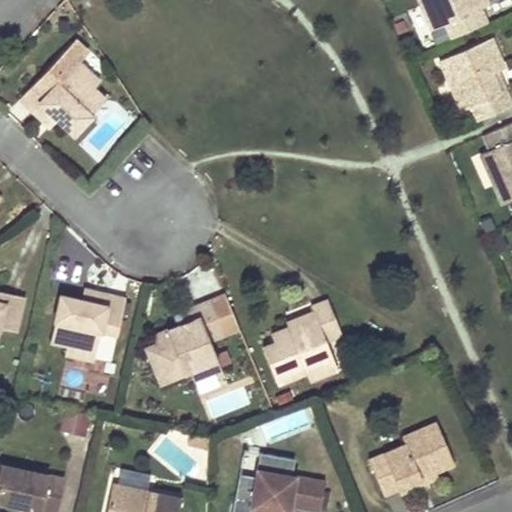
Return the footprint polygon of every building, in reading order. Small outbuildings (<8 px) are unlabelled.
[(445,22),(452,39),(490,23),(482,6),(479,0),(415,0),(428,30),(445,22)] [(469,104),(477,121),(511,105),(511,99),(507,87),(498,91),(489,72),(498,68),(504,65),(491,35),(437,59),(459,109),(469,104)] [(95,82),(75,63),(54,85),(38,69),(12,98),(27,113),(28,113),(35,105),(51,121),(71,141),(105,105),(89,89),(95,82)] [(498,91),(507,87),(498,68),(489,72),(498,91)] [(51,121),(35,105),(28,113),(44,129),(51,121)] [(511,194),(511,121),(479,135),(484,149),(475,154),(496,202),(511,194)] [(111,295),(86,289),(83,303),(108,309),(111,295)] [(16,297),(0,293),(0,329),(7,331),(16,297)] [(239,328),(226,294),(210,300),(223,334),(239,328)] [(129,299),(111,295),(108,309),(83,303),(60,298),(51,340),(68,344),(66,356),(99,363),(106,334),(120,338),(129,299)] [(210,300),(193,307),(197,318),(176,326),(156,334),(161,345),(149,349),(163,382),(191,371),(193,376),(216,367),(206,340),(223,334),(210,300)] [(325,300),(307,307),(311,317),(290,325),(271,333),(275,345),(264,349),(277,381),(305,371),(307,376),(331,367),(320,340),(337,333),(325,300)] [(197,318),(193,307),(172,316),(176,326),(197,318)] [(66,412),(61,431),(87,438),(92,419),(66,412)] [(436,471),(456,463),(438,418),(399,434),(404,445),(369,460),(383,493),(398,487),(436,471)] [(188,444),(207,447),(208,434),(191,431),(188,444)] [(262,456),(260,467),(295,474),(297,462),(262,456)] [(0,503),(36,511),(56,511),(65,477),(1,462),(0,464),(0,503)] [(117,466),(115,478),(147,485),(150,472),(117,466)] [(260,467),(256,466),(254,479),(247,511),(291,511),(293,504),(316,509),(322,479),(295,474),(260,467)] [(439,480),(436,471),(398,487),(402,495),(439,480)] [(247,511),(254,479),(242,477),(234,511),(247,511)] [(178,511),(182,494),(113,479),(106,511),(178,511)]
